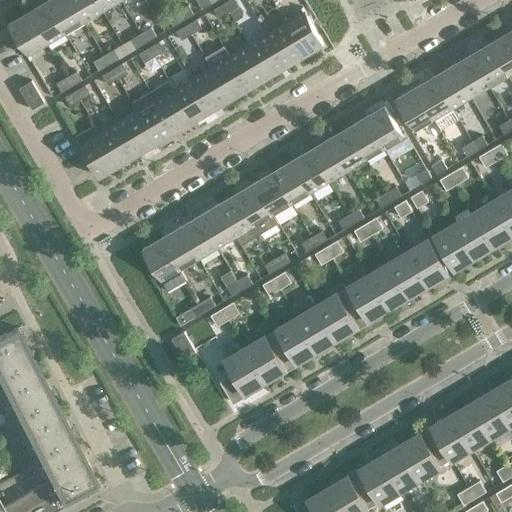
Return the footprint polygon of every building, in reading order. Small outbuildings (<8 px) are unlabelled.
[(84,22),(71,0),(51,0),(48,3),(66,33),(84,22)] [(103,11),(96,0),(71,0),(84,22),(103,11)] [(121,0),(96,0),(103,11),(121,0)] [(239,6),(235,0),(228,0),(224,3),(229,12),(239,6)] [(66,33),(48,3),(29,11),(28,12),(47,44),(66,33)] [(229,12),(224,3),(214,9),(219,18),(229,12)] [(188,5),(178,11),(184,20),(193,14),(188,5)] [(304,12),(286,23),(305,55),(306,54),(323,41),(303,7),(301,8),(304,12)] [(184,20),(178,11),(168,16),(174,26),(184,20)] [(47,44),(28,12),(27,12),(10,25),(30,59),(32,59),(29,55),(47,44)] [(202,28),(197,19),(187,25),(192,34),(202,28)] [(305,55),(286,23),(267,34),(285,64),(304,55),(305,55)] [(192,34),(187,25),(177,31),(182,40),(192,34)] [(151,27),(141,33),(146,42),(156,36),(151,27)] [(146,42),(141,33),(131,39),(137,48),(146,42)] [(285,64),(267,34),(249,45),(268,77),(269,76),(285,64)] [(511,72),(511,38),(509,34),(491,42),(489,43),(508,75),(511,72)] [(165,50),(159,41),(149,47),(155,56),(165,50)] [(508,75),(489,43),(488,44),(472,56),(490,86),(508,75)] [(268,77),(249,45),(230,56),(248,86),(266,77),(268,77)] [(155,56),(149,47),(140,53),(145,62),(155,56)] [(114,49),(104,55),(109,64),(119,58),(114,49)] [(109,64),(104,55),(94,61),(99,70),(109,64)] [(248,86),(230,56),(211,67),(230,99),(232,98),(248,86)] [(490,86),(472,56),(453,64),(452,65),(471,97),(490,86)] [(128,72),(122,63),(112,69),(118,78),(128,72)] [(471,97),(452,65),(451,66),(435,78),(453,108),(471,97)] [(230,99),(211,67),(193,78),(211,108),(229,99),(230,99)] [(118,78),(112,69),(102,75),(108,84),(118,78)] [(77,71),(67,77),(72,86),(82,80),(77,71)] [(72,86),(67,77),(57,83),(62,92),(72,86)] [(211,108),(193,78),(174,89),(193,121),(194,120),(211,108)] [(453,108),(435,78),(416,86),(415,87),(434,119),(453,108)] [(32,80),(19,88),(32,109),(45,102),(32,80)] [(169,80),(151,91),(174,130),(192,122),(193,121),(174,89),(169,80)] [(90,94),(85,85),(75,91),(80,100),(90,94)] [(434,119),(415,87),(414,88),(397,100),(415,132),(417,131),(416,130),(434,119)] [(80,100),(75,91),(65,97),(71,106),(80,100)] [(174,130),(151,91),(132,102),(137,111),(156,143),(157,142),(174,130)] [(367,115),(366,116),(385,148),(403,137),(404,138),(405,138),(387,107),(367,115)] [(156,143),(137,111),(119,122),(136,152),(155,144),(156,143)] [(385,148),(366,116),(365,117),(349,129),(367,159),(385,148)] [(511,129),(511,123),(509,119),(499,125),(505,134),(511,129)] [(136,152),(119,122),(100,133),(119,165),(120,164),(136,152)] [(76,136),(78,140),(99,174),(118,166),(119,165),(100,133),(95,125),(76,136)] [(367,159),(349,129),(330,137),(329,138),(348,170),(367,159)] [(482,135),(472,141),(477,150),(487,144),(482,135)] [(348,170),(329,138),(328,139),(312,151),(330,181),(348,170)] [(477,150),(472,141),(462,147),(468,156),(477,150)] [(508,154),(501,143),(490,149),(497,160),(508,154)] [(497,160),(490,149),(479,156),(485,167),(497,160)] [(330,181),(312,151),(293,159),(292,160),(311,192),(330,181)] [(442,159),(432,165),(437,174),(447,168),(442,159)] [(311,192),(292,160),(291,161),(275,173),(292,203),(311,192)] [(469,177),(462,166),(451,173),(457,184),(469,177)] [(432,177),(426,168),(417,174),(422,183),(432,177)] [(292,203),(275,173),(256,181),(255,182),(274,214),(292,203)] [(457,184),(451,173),(440,179),(446,190),(457,184)] [(279,222),(274,214),(255,182),(254,183),(237,195),(260,233),(279,222)] [(396,186),(386,192),(391,201),(401,195),(396,186)] [(511,189),(494,200),(511,230),(511,189)] [(429,201),(422,190),(411,196),(417,208),(429,201)] [(391,201),(386,192),(376,198),(382,207),(391,201)] [(260,233),(237,195),(219,203),(218,204),(237,236),(242,244),(260,233)] [(406,200),(394,206),(401,217),(412,211),(406,200)] [(511,234),(511,230),(494,200),(474,212),(494,245),(511,234)] [(237,236),(218,204),(216,205),(200,217),(218,247),(237,236)] [(359,208),(349,214),(354,223),(364,217),(359,208)] [(494,245),(474,212),(454,223),(474,257),(494,245)] [(354,223),(349,214),(339,220),(344,229),(354,223)] [(218,247),(200,217),(182,225),(180,226),(199,258),(218,247)] [(383,228),(377,217),(365,223),(372,234),(383,228)] [(372,234),(365,223),(354,230),(361,241),(372,234)] [(474,257),(454,223),(434,235),(454,269),(474,257)] [(199,258),(180,226),(179,227),(163,239),(181,269),(199,258)] [(322,230),(312,236),(317,245),(327,239),(322,230)] [(317,245),(312,236),(302,242),(307,251),(317,245)] [(429,238),(408,251),(428,284),(448,272),(429,238)] [(181,269),(163,239),(143,249),(168,291),(187,280),(181,269)] [(344,251),(337,240),(326,247),(333,258),(344,251)] [(333,258),(326,247),(315,253),(321,264),(333,258)] [(428,284),(408,251),(388,262),(408,296),(428,284)] [(285,252),(275,258),(280,267),(290,261),(285,252)] [(280,267),(275,258),(265,264),(270,273),(280,267)] [(408,296),(388,262),(369,274),(389,307),(408,296)] [(292,282),(285,271),(274,278),(280,289),(292,282)] [(247,274),(238,280),(243,289),(253,283),(247,274)] [(389,307),(369,274),(349,286),(358,300),(345,308),(356,326),(358,325),(359,328),(369,322),(367,320),(389,307)] [(280,289),(274,278),(263,284),(269,295),(280,289)] [(243,289),(238,280),(228,286),(233,295),(243,289)] [(358,300),(349,286),(317,305),(337,338),(356,326),(345,308),(358,300)] [(210,296),(200,302),(206,311),(216,305),(210,296)] [(206,311),(200,302),(190,308),(196,317),(206,311)] [(240,313),(233,302),(222,308),(229,319),(240,313)] [(337,338),(317,305),(297,317),(317,350),(337,338)] [(229,319),(222,308),(211,315),(217,326),(229,319)] [(317,350),(297,317),(277,328),(286,343),(273,350),(284,369),(286,368),(287,370),(297,365),(295,363),(317,350)] [(0,360),(28,347),(17,326),(0,335),(0,360)] [(286,343),(277,328),(245,347),(265,381),(284,369),(273,350),(286,343)] [(184,331),(172,338),(184,360),(197,353),(184,331)] [(0,385),(37,366),(28,347),(0,360),(0,385)] [(265,381),(245,347),(224,360),(233,374),(220,381),(233,403),(245,396),(244,393),(265,381)] [(47,385),(37,366),(0,385),(0,392),(7,406),(47,385)] [(511,379),(491,391),(511,424),(511,423),(511,379)] [(57,404),(47,385),(7,406),(17,425),(57,404)] [(511,424),(491,391),(471,402),(491,436),(511,424)] [(491,436),(471,402),(452,414),(472,447),(491,436)] [(67,424),(57,404),(17,425),(26,444),(67,424)] [(472,447),(452,414),(431,427),(429,424),(420,430),(421,432),(420,433),(431,452),(443,444),(452,459),(472,447)] [(77,443),(67,424),(26,444),(36,464),(77,443)] [(431,452),(420,433),(400,445),(420,478),(452,459),(443,444),(431,452)] [(87,462),(77,443),(36,464),(45,481),(46,483),(87,462)] [(420,478),(400,445),(380,457),(400,490),(420,478)] [(400,490),(380,457),(359,469),(357,467),(348,472),(349,475),(348,476),(359,494),(371,487),(380,502),(400,490)] [(97,482),(87,462),(46,483),(45,481),(3,506),(2,507),(5,511),(54,511),(60,509),(80,497),(78,492),(97,482)] [(511,475),(511,470),(508,464),(497,470),(503,481),(511,475)] [(359,494),(348,476),(328,487),(342,511),(362,511),(380,502),(371,487),(359,494)] [(480,480),(469,487),(475,498),(486,491),(480,480)] [(511,495),(511,491),(508,485),(496,492),(502,502),(511,495)] [(342,511),(328,487),(307,500),(305,498),(294,505),(298,511),(342,511)] [(475,498),(469,487),(457,493),(464,504),(475,498)] [(484,511),(489,510),(483,500),(471,507),(473,511),(484,511)]
